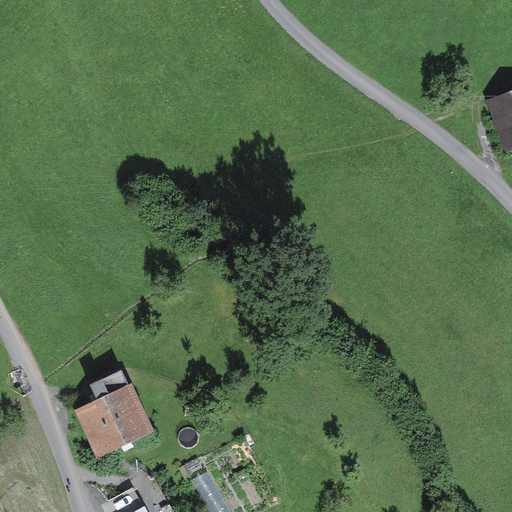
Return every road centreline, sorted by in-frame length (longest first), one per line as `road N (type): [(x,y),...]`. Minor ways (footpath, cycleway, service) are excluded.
road 1 (unclassified): [(268,0),(322,53),(511,201)]
road 2 (unclassified): [(83,511),(0,313)]
